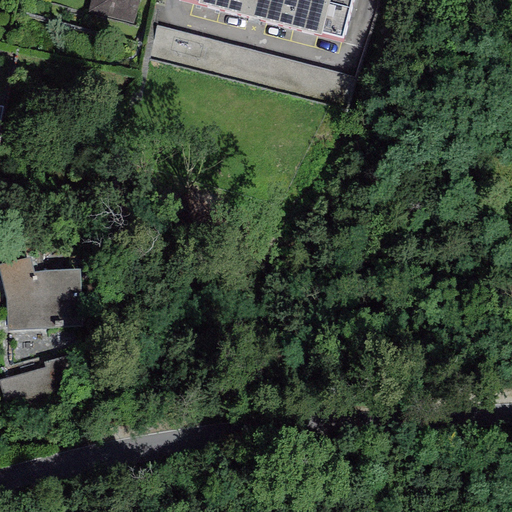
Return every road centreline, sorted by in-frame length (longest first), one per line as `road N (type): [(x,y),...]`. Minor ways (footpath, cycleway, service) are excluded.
road 1 (residential): [(511,412),(300,423),(0,481)]
road 2 (track): [(300,423),(480,511)]
